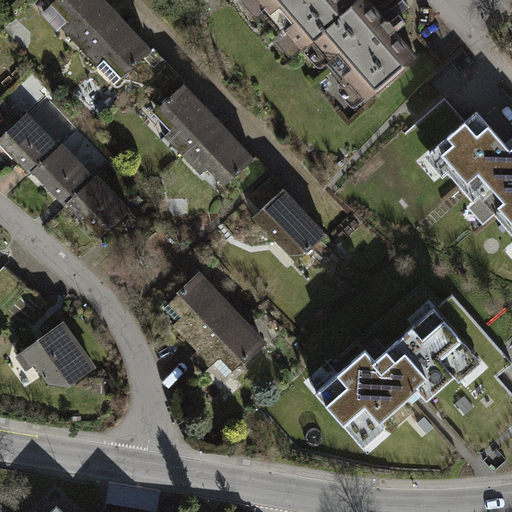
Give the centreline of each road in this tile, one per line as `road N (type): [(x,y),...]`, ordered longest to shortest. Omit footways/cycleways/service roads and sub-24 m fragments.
road 1 (residential): [(155,472),(145,358),(123,319),(63,255),(0,208)]
road 2 (tertiary): [(390,511),(155,472)]
road 3 (tertiary): [(155,472),(0,444)]
